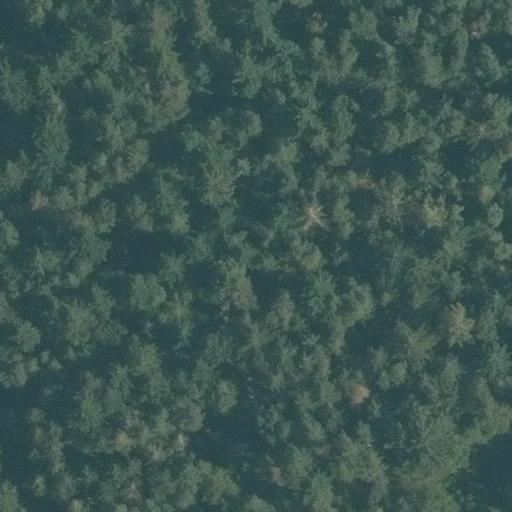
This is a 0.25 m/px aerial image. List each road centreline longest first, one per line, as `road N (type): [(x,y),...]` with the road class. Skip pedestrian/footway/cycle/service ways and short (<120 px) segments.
road 1 (track): [(289,511),(115,0)]
road 2 (track): [(357,511),(511,447)]
